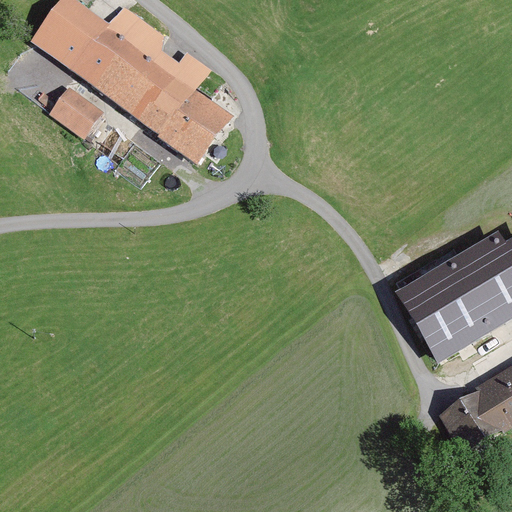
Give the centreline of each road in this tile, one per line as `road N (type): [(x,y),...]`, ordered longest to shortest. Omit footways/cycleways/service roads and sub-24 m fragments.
road 1 (unclassified): [(269,180),(322,207),(366,258),(419,408),(511,355)]
road 2 (unclassified): [(0,226),(187,212),(269,180)]
road 3 (unclassified): [(269,180),(243,89),(145,0)]
road 4 (track): [(366,258),(511,150)]
